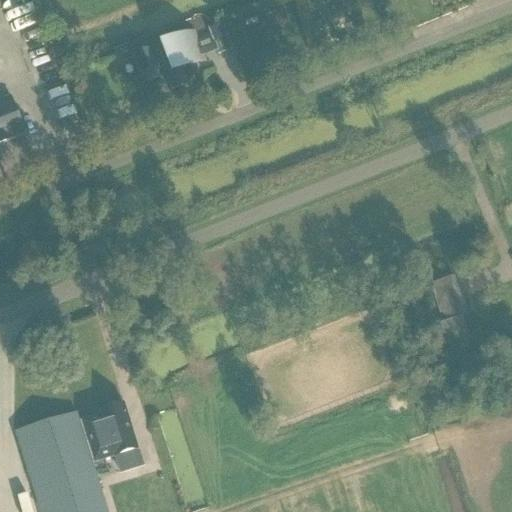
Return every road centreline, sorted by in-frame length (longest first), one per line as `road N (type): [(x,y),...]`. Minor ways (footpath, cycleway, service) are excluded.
road 1 (unclassified): [(0,317),(511,113)]
road 2 (residential): [(0,209),(511,6)]
